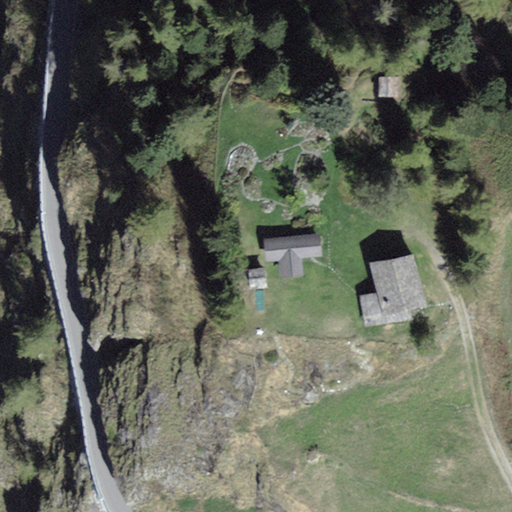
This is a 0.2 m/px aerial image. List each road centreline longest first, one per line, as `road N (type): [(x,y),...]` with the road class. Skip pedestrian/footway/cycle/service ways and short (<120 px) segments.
road 1 (unclassified): [(119,511),(57,264),(47,143),(61,0)]
road 2 (track): [(511,477),(490,431),(459,303),(442,273)]
